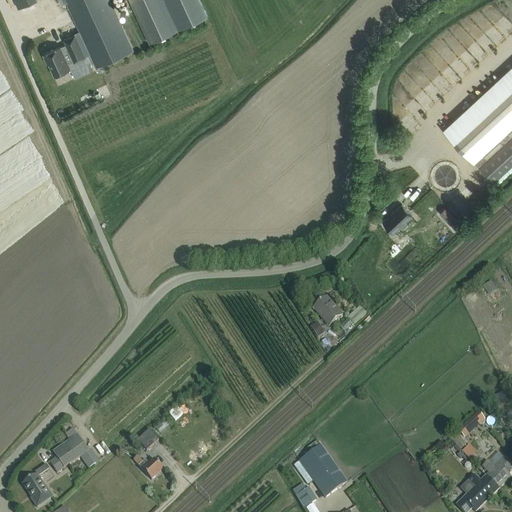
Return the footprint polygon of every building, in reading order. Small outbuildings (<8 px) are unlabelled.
[(36,0),(14,0),(18,8),(36,0)] [(65,0),(96,67),(133,50),(109,0),(128,0),(129,2),(149,43),(207,16),(204,10),(199,0),(65,0)] [(85,56),(75,34),(64,39),(66,44),(60,46),(43,54),(47,64),(49,63),(55,76),(70,68),(68,63),(73,60),(74,61),(85,56)] [(507,169),(511,164),(511,65),(443,129),(493,182),(507,169)] [(400,227),(401,228),(402,228),(407,224),(407,222),(405,221),(412,215),(401,204),(382,221),(393,233),(400,227)] [(463,225),(446,207),(439,213),(456,231),(461,226),(463,225)] [(342,316),(333,305),(326,297),(313,308),(319,315),(321,314),(330,325),(342,316)] [(326,349),(333,345),(317,323),(310,327),(326,349)] [(457,431),(464,439),(485,420),(478,412),(457,431)] [(158,441),(149,430),(137,441),(146,451),(158,441)] [(89,452),(83,443),(77,435),(53,452),(64,469),(89,452)] [(477,441),(469,448),(479,458),(486,451),(477,441)] [(325,498),(347,483),(320,446),(299,462),(325,498)] [(163,470),(156,462),(155,460),(149,465),(145,461),(143,462),(138,457),(133,461),(139,467),(138,467),(151,481),(163,470)] [(475,511),(490,498),(499,489),(510,478),(498,465),(495,468),(488,462),(483,467),(489,473),(487,476),(481,482),(474,476),(461,489),(467,495),(457,506),(462,511),(467,511),(472,508),(475,511)] [(53,498),(36,475),(21,486),(37,509),(53,498)] [(103,496),(108,491),(102,485),(97,491),(103,496)] [(317,500),(309,488),(306,490),(303,485),(293,492),(304,509),(317,500)]
